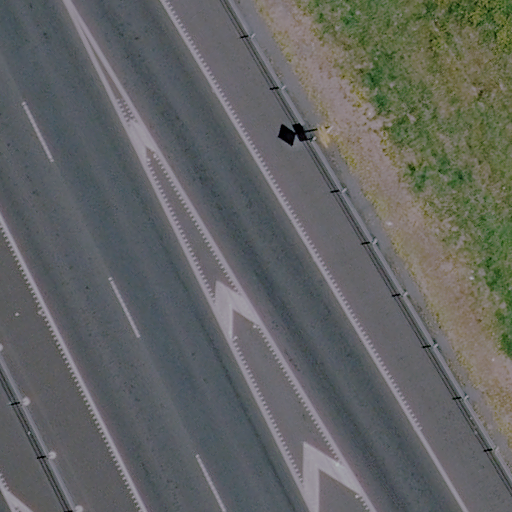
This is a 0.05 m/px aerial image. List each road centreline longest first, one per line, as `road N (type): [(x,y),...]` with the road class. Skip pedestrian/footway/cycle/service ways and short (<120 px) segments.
road 1 (motorway): [(100,0),(408,511)]
road 2 (motorway): [(0,47),(226,511)]
